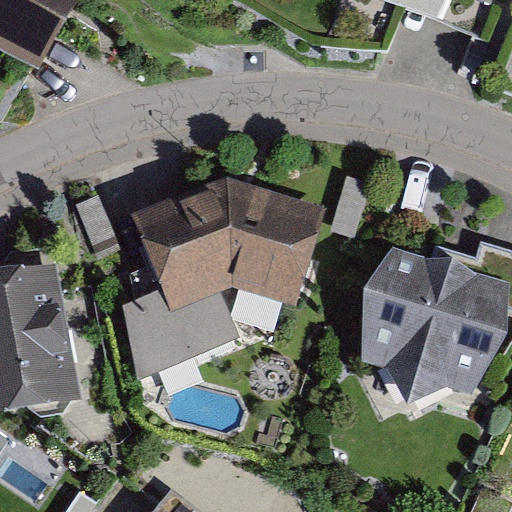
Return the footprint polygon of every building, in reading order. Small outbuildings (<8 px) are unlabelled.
[(68,0),(0,0),(0,62),(23,76),(68,0)] [(485,0),(452,0),(481,12),(485,0)] [(228,179),(136,218),(164,292),(124,307),(142,379),(242,339),(221,293),(236,288),(292,306),(320,212),(228,179)] [(511,323),(511,258),(482,250),(477,267),(435,254),(430,271),(507,295),(508,322),(511,323)] [(365,311),(363,370),(387,377),(409,422),(449,396),(473,404),(509,354),(508,322),(507,295),(430,271),(396,261),(365,311)] [(0,456),(12,440),(0,431),(0,411),(72,399),(49,271),(0,280),(0,456)] [(189,511),(174,500),(164,511),(189,511)]
